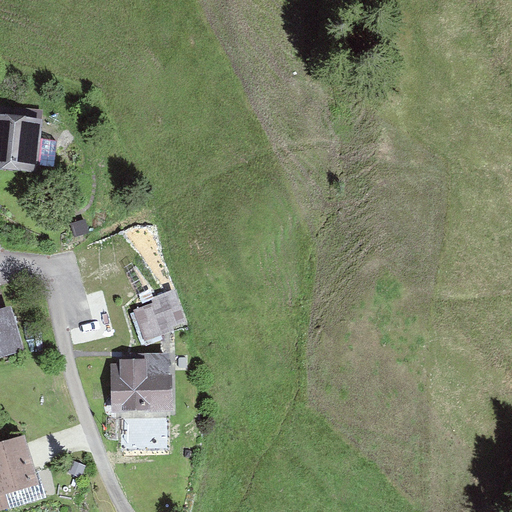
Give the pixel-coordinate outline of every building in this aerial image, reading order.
[(0,161),(54,167),(57,141),(35,139),(36,128),(0,123),(0,161)] [(136,311),(146,340),(161,335),(159,330),(180,323),(169,293),(154,299),(156,304),(136,311)] [(0,355),(20,349),(9,310),(0,312),(0,355)] [(117,407),(167,406),(167,356),(128,357),(128,364),(116,364),(117,407)] [(0,509),(44,496),(37,473),(30,475),(21,443),(0,449),(0,509)] [(85,466),(72,460),(67,472),(80,478),(85,466)]
